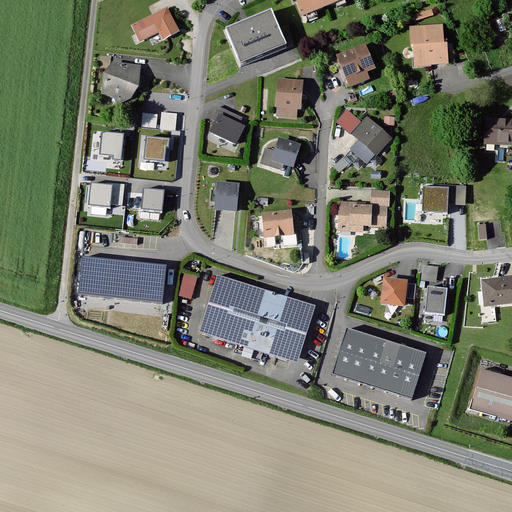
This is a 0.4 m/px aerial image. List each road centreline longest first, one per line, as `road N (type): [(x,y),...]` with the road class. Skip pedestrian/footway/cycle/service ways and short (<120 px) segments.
road 1 (residential): [(511,254),(468,259),(417,251),(317,283),(284,279),(200,243),(186,203),(205,22),(221,0)]
road 2 (secondary): [(511,471),(0,310)]
road 3 (track): [(95,0),(58,329)]
road 4 (unknown): [(336,320),(325,378),(406,406),(417,402),(428,365),(422,344)]
